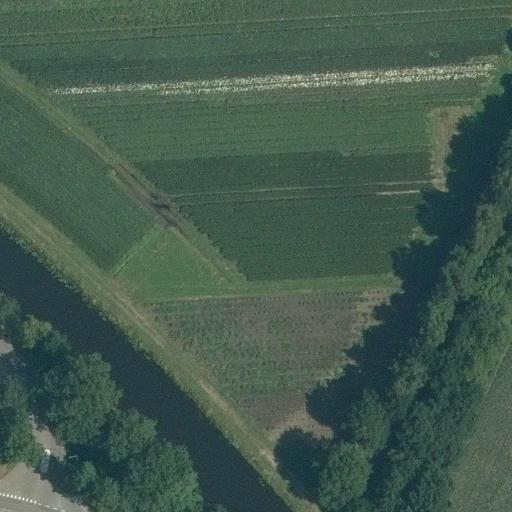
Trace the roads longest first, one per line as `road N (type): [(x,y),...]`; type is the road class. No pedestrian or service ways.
road 1 (track): [(0,210),(120,319),(300,511)]
road 2 (secondary): [(32,511),(44,462),(40,414),(0,357)]
